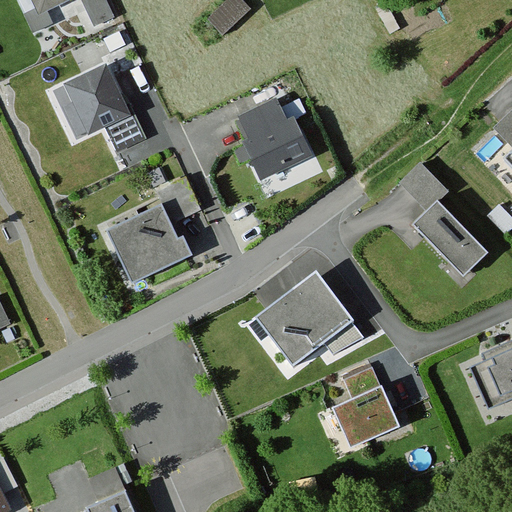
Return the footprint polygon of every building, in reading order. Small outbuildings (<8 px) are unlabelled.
[(30,0),(39,20),(81,1),(93,29),(115,19),(106,0),(30,0)] [(238,0),(227,0),(207,19),(223,37),(250,13),(238,0)] [(106,70),(63,90),(88,142),(130,122),(106,70)] [(279,102),(240,119),(252,145),(243,148),(261,187),(316,162),(298,121),(289,125),(279,102)] [(511,109),(491,129),(511,151),(511,159),(508,163),(511,167),(511,109)] [(423,166),(401,185),(432,214),(417,231),(468,284),(493,260),(440,206),(452,194),(423,166)] [(160,197),(99,226),(132,294),(193,265),(160,197)] [(317,278),(259,323),(297,372),(356,327),(317,278)] [(0,333),(10,329),(0,309),(0,333)] [(487,364),(474,370),(492,409),(511,400),(511,342),(483,355),(487,364)] [(375,369),(344,381),(354,407),(337,414),(353,455),(402,436),(375,369)] [(2,459),(0,459),(0,511),(8,511),(1,498),(17,490),(2,459)] [(136,511),(116,469),(89,482),(101,507),(91,511),(136,511)]
